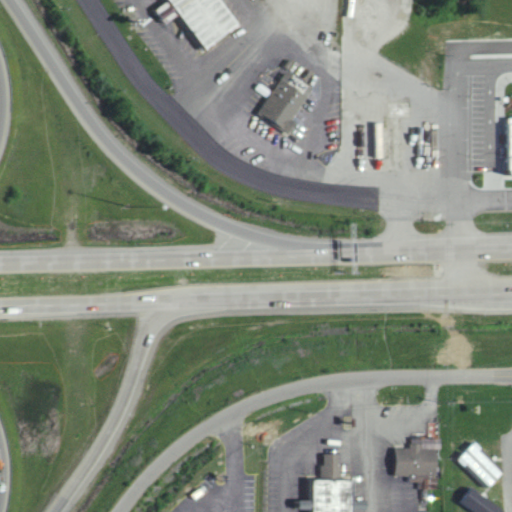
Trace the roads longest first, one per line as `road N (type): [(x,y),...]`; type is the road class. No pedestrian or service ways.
road 1 (primary): [(0,308),(511,288)]
road 2 (primary): [(511,251),(0,263)]
road 3 (residential): [(457,202),(299,190),(224,161),(138,77),(87,0)]
road 4 (motorway): [(345,256),(246,235),(139,175),(84,114),(9,0)]
road 5 (residential): [(118,511),(173,453),(288,390),(355,380),(511,378)]
road 6 (motorway): [(56,511),(115,423),(151,323),(172,301)]
